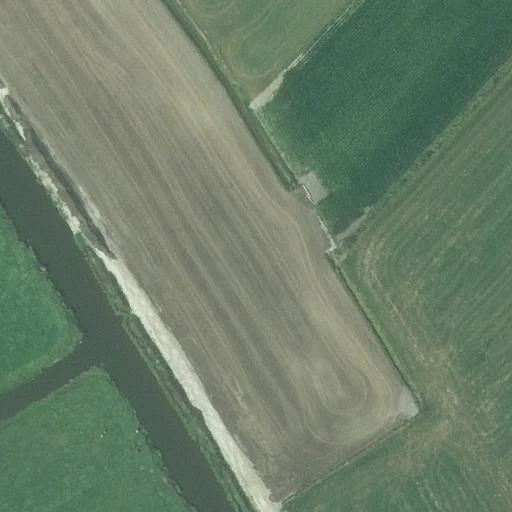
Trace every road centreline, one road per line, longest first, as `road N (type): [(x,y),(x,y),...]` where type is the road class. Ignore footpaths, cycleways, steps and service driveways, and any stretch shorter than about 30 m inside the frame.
road 1 (track): [(0,55),(37,105),(143,296),(361,159)]
road 2 (track): [(143,296),(275,511)]
road 3 (track): [(354,511),(376,473),(459,413)]
